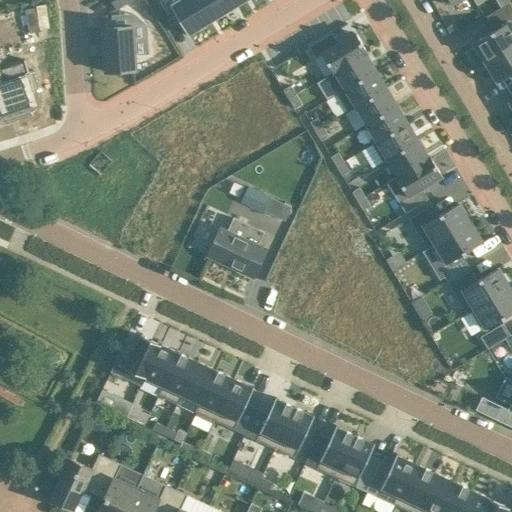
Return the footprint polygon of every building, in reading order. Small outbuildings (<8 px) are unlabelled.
[(110,0),(116,9),(131,0),(110,0)] [(205,25),(190,0),(175,0),(169,4),(188,35),(205,25)] [(214,0),(190,0),(205,25),(223,14),(214,0)] [(238,0),(214,0),(223,14),(240,4),(238,0)] [(33,4),(38,28),(47,26),(42,2),(33,4)] [(474,42),(486,61),(511,45),(511,6),(509,2),(487,16),(495,29),(474,42)] [(0,16),(0,43),(20,39),(21,44),(40,40),(32,9),(0,16)] [(446,27),(452,37),(459,32),(454,23),(446,27)] [(105,55),(106,72),(136,70),(133,24),(101,27),(103,55),(105,55)] [(327,76),(365,53),(368,52),(355,32),(338,42),(331,31),(308,45),(315,56),(327,76)] [(511,45),(486,61),(498,81),(511,72),(511,45)] [(376,70),(365,53),(327,76),(338,93),(376,70)] [(15,118),(33,112),(32,108),(37,107),(39,107),(33,91),(33,90),(38,89),(32,70),(27,71),(23,59),(22,59),(26,72),(2,79),(0,72),(0,118),(14,114),(15,118)] [(348,110),(357,105),(386,87),(376,70),(338,93),(348,110)] [(232,84),(250,115),(268,104),(249,74),(232,84)] [(250,115),(232,84),(215,94),(233,125),(250,115)] [(284,89),(289,98),(297,94),(291,85),(284,89)] [(397,105),(386,87),(357,105),(367,123),(397,105)] [(289,98),(295,108),(302,103),(297,94),(289,98)] [(397,105),(367,123),(378,140),(407,122),(397,105)] [(194,107),(177,117),(195,148),(212,138),(194,107)] [(195,148),(177,117),(159,128),(178,158),(195,148)] [(316,130),(323,126),(318,117),(311,121),(316,130)] [(297,135),(307,129),(303,122),(292,128),(297,135)] [(388,158),(418,140),(407,122),(378,140),(372,144),(383,161),(388,158)] [(323,126),(316,130),(322,140),(329,135),(323,126)] [(388,158),(398,174),(428,157),(418,140),(388,158)] [(344,161),(339,151),(332,156),(337,165),(344,161)] [(254,160),(250,153),(240,159),(244,166),(254,160)] [(428,157),(398,174),(396,176),(408,196),(442,175),(430,155),(428,157)] [(168,159),(162,165),(171,173),(177,167),(168,159)] [(344,161),(337,165),(343,174),(350,170),(344,161)] [(291,206),(269,196),(248,186),(242,200),(263,210),(285,220),(291,206)] [(352,191),(358,200),(365,196),(360,186),(352,191)] [(176,203),(156,194),(142,223),(165,234),(173,219),(189,227),(202,199),(182,190),(176,203)] [(365,196),(358,200),(363,209),(371,205),(365,196)] [(470,222),(458,203),(438,215),(432,204),(409,218),(428,249),(436,244),(435,243),(470,222)] [(218,259),(254,275),(266,249),(258,246),(264,231),(234,217),(227,231),(220,228),(208,254),(218,259)] [(435,243),(436,244),(447,262),(482,242),(470,222),(435,243)] [(294,249),(276,286),(304,300),(315,278),(327,283),(332,271),(321,266),(323,262),(296,250),(294,249)] [(471,310),(509,287),(498,267),(477,280),(471,269),(448,282),(467,314),(471,311),(471,310)] [(351,287),(337,316),(375,334),(380,323),(395,330),(406,307),(391,300),(389,305),(351,287)] [(471,310),(471,311),(482,330),(511,311),(511,291),(509,287),(471,310)] [(477,339),(484,351),(507,337),(500,325),(477,339)] [(160,343),(140,334),(140,335),(126,366),(125,366),(125,367),(121,376),(141,385),(160,343)] [(511,350),(511,345),(507,337),(484,351),(491,363),(511,350)] [(160,343),(141,385),(142,386),(146,377),(162,385),(158,394),(159,394),(179,352),(160,343)] [(159,394),(178,403),(197,361),(179,352),(159,394)] [(178,403),(183,394),(199,402),(195,411),(196,411),(216,369),(197,361),(178,403)] [(215,420),(234,378),(216,369),(196,411),(215,420)] [(234,378),(215,420),(245,434),(259,404),(248,399),(254,386),(253,386),(252,387),(234,378)] [(277,397),(276,396),(270,409),(259,404),(245,434),(275,448),(294,406),(276,398),(277,397)] [(482,396),(476,409),(500,420),(506,408),(482,396)] [(314,414),(313,414),(313,415),(294,406),(275,448),(294,457),(314,414)] [(150,411),(144,409),(138,421),(144,424),(150,411)] [(153,428),(164,433),(167,426),(156,421),(153,428)] [(335,476),(355,434),(337,426),(337,425),(336,425),(330,438),(319,433),(305,462),(335,476)] [(178,431),(167,426),(164,433),(175,438),(178,431)] [(355,434),(335,476),(355,485),(375,443),(374,442),(373,443),(355,434)] [(187,451),(198,456),(201,449),(190,444),(187,451)] [(212,454),(201,449),(198,456),(209,461),(212,454)] [(73,510),(84,487),(87,479),(98,484),(110,458),(99,453),(92,468),(70,457),(52,496),(51,500),(73,510)] [(376,496),(396,505),(415,463),(397,454),(398,453),(396,453),(376,496)] [(98,511),(125,511),(136,488),(114,478),(121,463),(110,458),(98,484),(109,489),(98,511)] [(414,511),(434,471),(415,463),(396,505),(411,511),(414,511)] [(437,511),(452,480),(434,471),(414,511),(437,511)] [(251,472),(247,480),(258,485),(262,477),(251,472)] [(273,483),(262,477),(258,485),(269,490),(273,483)] [(459,511),(471,488),(452,480),(437,511),(459,511)] [(152,511),(154,509),(159,511),(165,511),(176,489),(165,484),(158,498),(136,488),(125,511),(152,511)] [(482,511),(489,497),(471,488),(459,511),(482,511)] [(187,511),(181,509),(188,494),(176,489),(165,511),(187,511)] [(316,496),(310,509),(317,511),(318,511),(324,500),(316,496)] [(489,497),(482,511),(506,511),(508,507),(509,508),(510,506),(489,497)] [(319,511),(325,511),(329,504),(324,502),(319,511)]
